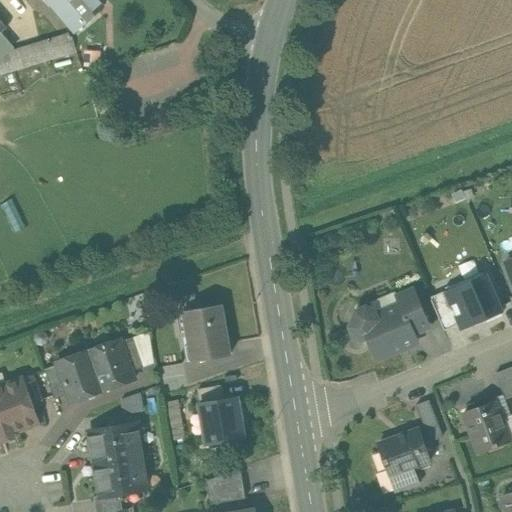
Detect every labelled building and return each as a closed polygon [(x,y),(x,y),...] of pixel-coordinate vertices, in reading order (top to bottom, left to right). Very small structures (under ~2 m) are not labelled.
[(97,0),(47,0),(75,31),(104,7),(97,0)] [(0,32),(0,59),(14,47),(0,32)] [(73,32),(0,53),(0,74),(79,50),(73,32)] [(430,289),(443,330),(499,312),(487,271),(430,289)] [(402,305),(413,332),(430,325),(414,290),(398,297),(402,305)] [(221,304),(184,311),(193,361),(230,354),(221,304)] [(368,336),(377,358),(417,341),(413,332),(402,305),(375,316),(368,336)] [(368,336),(375,316),(373,310),(367,308),(357,311),(352,326),(356,334),(362,338),(368,336)] [(144,367),(133,337),(122,341),(132,371),(144,367)] [(121,339),(89,350),(103,389),(135,378),(132,371),(122,341),(121,339)] [(89,350),(57,362),(57,363),(68,393),(71,401),(103,389),(89,350)] [(57,363),(45,368),(55,398),(68,393),(57,363)] [(511,374),(510,368),(496,373),(505,397),(511,394),(511,374)] [(442,398),(452,395),(456,409),(479,402),(469,372),(437,383),(442,398)] [(43,399),(34,374),(22,378),(31,403),(43,399)] [(22,378),(0,385),(0,436),(2,436),(3,439),(4,440),(14,436),(14,435),(13,432),(38,423),(31,403),(22,378)] [(222,385),(198,389),(200,402),(224,398),(222,385)] [(238,397),(238,396),(224,398),(200,402),(200,403),(200,404),(204,403),(211,442),(207,442),(207,444),(245,437),(244,436),(237,398),(238,397)] [(439,425),(429,399),(416,404),(426,430),(439,425)] [(496,400),(464,412),(479,452),(511,441),(510,440),(511,439),(511,414),(502,418),(496,400)] [(137,423),(90,430),(95,463),(143,455),(137,423)] [(439,425),(426,430),(430,441),(443,435),(439,425)] [(419,428),(378,443),(396,490),(418,482),(413,467),(431,460),(419,428)] [(143,455),(95,463),(101,495),(101,496),(120,493),(148,488),(143,455)] [(241,468),(207,480),(211,504),(246,498),(241,468)] [(511,511),(511,492),(503,495),(507,511),(511,511)] [(120,493),(101,496),(101,495),(94,496),(97,511),(114,511),(123,509),(120,493)]
